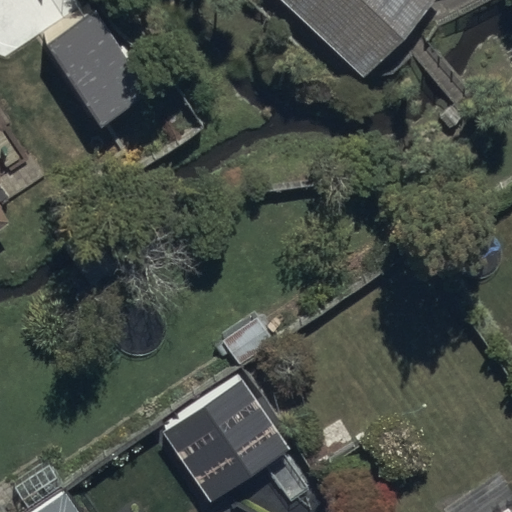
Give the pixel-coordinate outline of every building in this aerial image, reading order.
[(283,0),(362,75),(433,0),(283,0)] [(48,41),(106,128),(156,95),(98,8),(48,41)] [(0,236),(13,229),(0,209),(0,236)] [(157,409),(210,487),(289,435),(236,356),(157,409)] [(0,508),(0,511),(87,511),(59,469),(0,508)]
